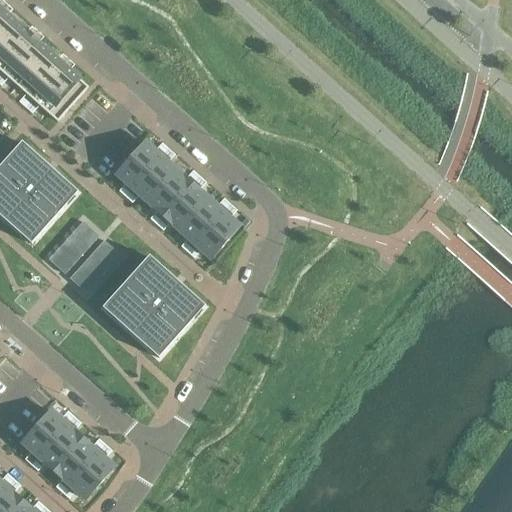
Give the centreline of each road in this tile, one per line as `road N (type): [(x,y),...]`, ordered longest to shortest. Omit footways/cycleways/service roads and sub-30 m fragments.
road 1 (residential): [(46,0),(278,216),(278,234),(241,312),(159,452)]
road 2 (tertiary): [(233,0),(511,247)]
road 3 (residential): [(159,452),(0,309)]
road 4 (tertiary): [(511,95),(403,0)]
